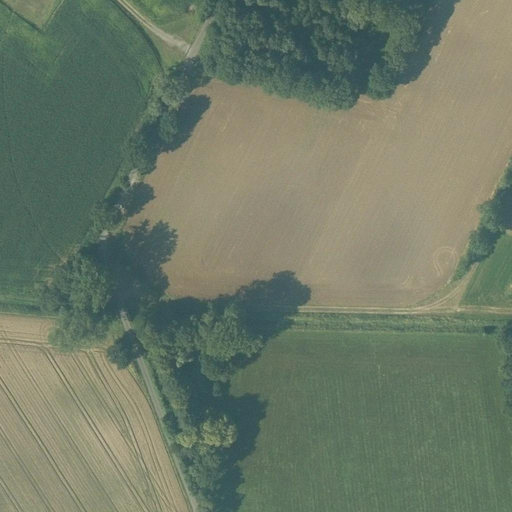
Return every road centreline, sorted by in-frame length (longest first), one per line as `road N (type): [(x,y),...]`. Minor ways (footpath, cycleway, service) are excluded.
road 1 (unclassified): [(217,0),(103,222),(107,275),(197,511)]
road 2 (track): [(107,275),(160,310),(427,319),(465,288),(511,196)]
